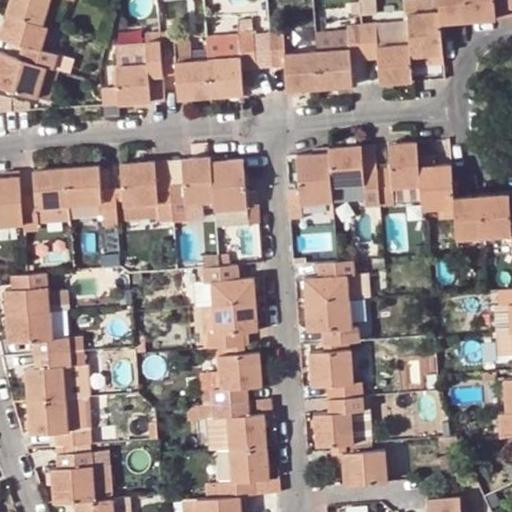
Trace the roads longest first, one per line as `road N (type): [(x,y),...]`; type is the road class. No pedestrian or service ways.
road 1 (residential): [(268,123),(295,511)]
road 2 (residential): [(0,145),(268,123)]
road 3 (residential): [(268,123),(460,106)]
